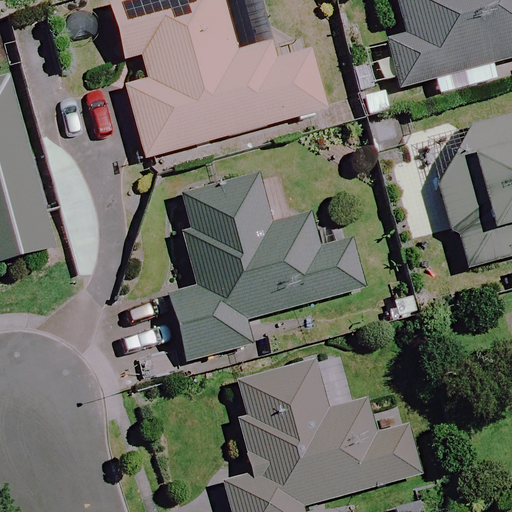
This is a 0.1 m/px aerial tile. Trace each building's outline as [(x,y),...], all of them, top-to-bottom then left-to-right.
[(238,58),(222,0),(136,0),(104,9),(145,162),(328,113),(312,52),(277,62),(273,48),(238,58)] [(511,0),(395,0),(406,40),(388,45),(401,92),(511,62),(511,0)] [(0,266),(58,251),(11,78),(0,81),(0,266)] [(511,115),(462,129),(473,167),(438,177),(465,273),(511,260),(511,115)] [(270,231),(256,182),(174,206),(199,292),(170,301),(190,368),(252,350),(246,327),(361,294),(347,246),(321,254),(311,219),(270,231)] [(349,406),(338,362),(231,388),(253,480),(224,487),(230,511),(300,511),(421,481),(408,426),(375,434),(367,402),(349,406)]
